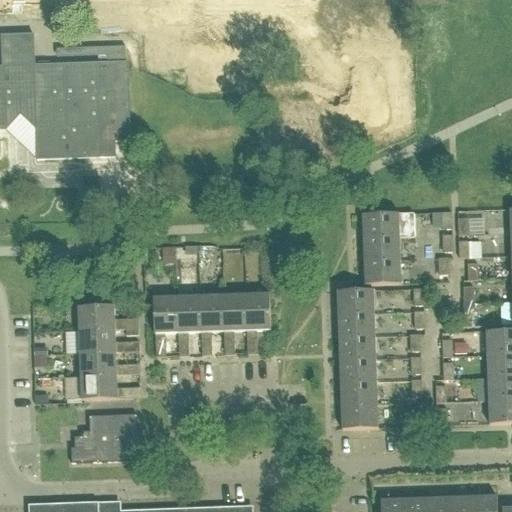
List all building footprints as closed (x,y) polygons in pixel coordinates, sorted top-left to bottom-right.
[(0,14),(12,14),(12,6),(0,6),(0,14)] [(38,162),(38,163),(117,160),(116,144),(132,144),(129,70),(129,65),(128,65),(128,64),(127,64),(126,49),(108,49),(108,65),(51,68),(51,64),(39,65),(39,68),(35,68),(35,38),(34,38),(34,37),(3,38),(3,39),(2,39),(3,69),(0,69),(0,133),(6,133),(21,117),(36,131),(37,162),(38,162)] [(102,212),(101,180),(84,180),(86,213),(101,212),(102,212)] [(443,232),(453,231),(453,215),(452,215),(443,216),(443,232)] [(400,218),(364,219),(364,243),(401,241),(401,242),(415,241),(415,217),(400,218)] [(459,239),(470,238),(469,222),(459,222),(459,239)] [(444,255),(448,255),(454,255),(453,238),(444,238),(444,255)] [(365,265),(402,264),(401,242),(401,241),(364,243),(365,265)] [(145,243),(146,268),(156,267),(155,259),(172,258),(172,242),(145,243)] [(460,262),(468,262),(470,261),(470,245),(459,245),(460,262)] [(440,278),(449,278),(449,261),(439,261),(440,278)] [(402,264),(365,265),(366,289),(403,288),(402,264)] [(469,284),(478,284),(479,284),(479,267),(468,267),(469,284)] [(475,307),(474,290),(464,291),(464,307),(475,307)] [(414,309),(424,309),(424,293),(414,293),(414,309)] [(339,319),(376,317),(375,294),(338,295),(339,319)] [(247,298),(248,335),(272,334),(270,297),(247,298)] [(225,335),(248,335),(247,298),(224,299),(225,335)] [(202,336),(225,335),(224,299),(201,300),(202,336)] [(180,337),(202,336),(201,300),(178,301),(180,337)] [(167,360),(167,337),(180,337),(178,301),(155,301),(156,338),(157,338),(158,360),(167,360)] [(81,334),(117,333),(116,310),(80,311),(81,334)] [(465,330),(476,329),(475,313),(464,313),(465,330)] [(415,332),(425,332),(425,315),(414,315),(415,332)] [(340,342),(376,340),(376,317),(339,319),(340,342)] [(123,333),(139,333),(139,321),(123,322),(123,333)] [(81,357),(117,356),(117,333),(81,334),(81,357)] [(488,359),(511,357),(511,334),(487,335),(488,359)] [(411,355),(421,355),(420,339),(411,339),(411,355)] [(249,357),(259,357),(258,340),(248,341),(249,357)] [(341,364),(377,363),(376,340),(340,342),(341,364)] [(203,359),(213,359),(213,341),(203,342),(203,359)] [(226,358),(236,358),(236,341),(225,341),(226,358)] [(181,359),(190,359),(190,342),(180,342),(181,359)] [(444,361),(454,361),(453,344),(444,344),(444,361)] [(124,356),(140,356),(140,345),(124,345),(124,356)] [(82,380),(118,379),(117,356),(81,357),(82,380)] [(488,382),(511,380),(511,357),(488,359),(488,382)] [(412,378),(422,377),(421,361),(412,361),(412,378)] [(341,387),(378,386),(377,363),(341,364),(341,387)] [(445,384),(454,384),(454,367),(444,367),(445,384)] [(125,379),(141,378),(140,368),(124,369),(125,379)] [(45,389),(59,388),(58,374),(45,375),(45,389)] [(118,379),(82,380),(83,404),(119,403),(118,379)] [(297,389),(297,379),(274,379),(274,389),(297,389)] [(489,405),(511,403),(511,380),(488,382),(489,405)] [(413,400),(423,400),(422,384),(412,384),(413,400)] [(342,410),(379,409),(378,386),(341,387),(342,410)] [(437,406),(447,406),(447,390),(437,390),(437,406)] [(125,402),(141,401),(141,391),(125,391),(125,402)] [(511,403),(489,405),(490,429),(511,427),(511,403)] [(422,423),(431,423),(431,406),(422,406),(422,423)] [(379,409),(342,410),(343,434),(380,432),(379,409)] [(438,429),(448,429),(447,412),(438,413),(438,429)] [(71,450),(72,467),(144,465),(143,433),(138,433),(137,418),(90,420),(91,439),(75,439),(75,450),(71,450)] [(474,501),(474,511),(498,511),(498,500),(474,501)] [(451,511),(474,511),(474,501),(451,502),(451,511)] [(429,511),(451,511),(451,502),(429,503),(429,511)] [(406,511),(429,511),(429,503),(406,504),(406,511)]
